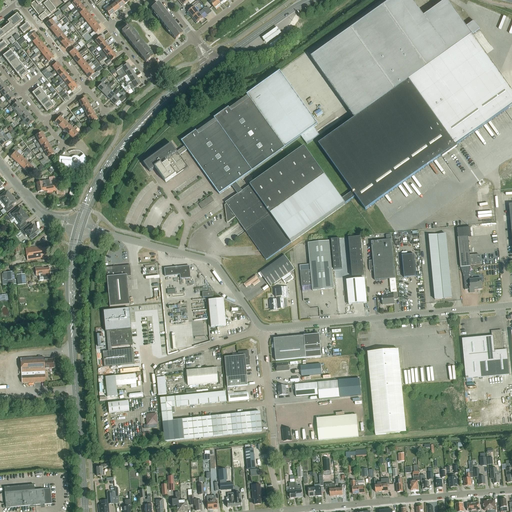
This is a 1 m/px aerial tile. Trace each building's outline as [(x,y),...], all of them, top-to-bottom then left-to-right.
[(35,0),(34,1),(35,2),(30,5),(39,17),(38,18),(41,22),(56,10),(48,1),(47,2),(46,0),(45,0),(61,0),(64,4),(68,0),(35,0)] [(81,5),(77,0),(73,4),(71,1),(66,5),(68,8),(71,11),(72,13),(76,10),(81,5)] [(108,4),(114,13),(119,9),(112,0),(112,1),(114,4),(111,7),(108,4)] [(113,0),(112,0),(119,9),(124,5),(119,0),(118,0),(119,0),(116,3),(113,0)] [(221,5),(217,0),(213,0),(214,1),(210,3),(215,9),(216,10),(221,5)] [(365,19),(311,58),(355,119),(351,122),(319,145),(352,192),(342,199),(345,204),(350,200),(356,196),(366,210),(375,204),(441,156),(442,156),(455,146),(460,143),(461,143),(511,106),(511,92),(472,36),(480,30),(474,22),(466,27),(447,0),(424,17),(411,0),(392,0),(369,16),(372,20),(368,23),(365,19)] [(158,3),(156,5),(151,9),(163,25),(170,19),(158,3)] [(114,13),(108,4),(107,5),(109,8),(105,11),(109,17),(114,13)] [(85,10),(81,5),(76,10),(78,13),(75,16),(76,18),(80,15),(79,14),(85,10)] [(194,8),(193,8),(188,12),(189,13),(188,13),(192,19),(199,13),(194,8)] [(205,8),(199,13),(192,19),(196,24),(197,23),(197,24),(203,19),(201,16),(205,13),(207,16),(210,14),(206,9),(205,8)] [(82,18),(78,21),(80,22),(80,23),(84,20),(83,19),(89,15),(85,10),(79,14),(80,15),(82,18)] [(0,39),(16,27),(23,22),(17,14),(8,22),(9,24),(1,31),(0,30),(0,39)] [(82,26),(84,27),(87,24),(93,20),(89,15),(83,19),(84,20),(86,23),(82,26)] [(55,25),(53,22),(56,19),(55,17),(51,20),(46,25),(50,30),(55,25)] [(170,19),(163,25),(175,40),(182,34),(170,19)] [(86,30),(88,33),(91,30),(91,29),(97,25),(93,20),(87,24),(90,27),(86,30)] [(55,25),(50,30),(54,35),(59,30),(57,27),(60,24),(59,22),(55,25)] [(31,28),(29,26),(27,23),(19,29),(23,34),(31,28)] [(101,30),(97,25),(91,29),(91,30),(94,32),(90,35),(91,37),(101,30)] [(134,48),(141,42),(129,26),(121,32),(134,48)] [(277,26),(262,37),(266,43),(281,32),(277,26)] [(59,30),(54,35),(58,40),(63,35),(61,33),(65,30),(63,27),(59,30)] [(63,35),(58,40),(62,44),(67,40),(64,37),(68,34),(66,32),(63,35)] [(33,43),(38,39),(34,34),(29,38),(31,42),(28,45),(29,47),(33,44),(33,43)] [(67,40),(62,44),(66,49),(71,45),(68,42),(72,39),(70,37),(67,40)] [(271,47),(272,49),(284,41),(280,37),(277,39),(269,45),(271,47)] [(94,48),(95,50),(99,47),(104,43),(100,38),(95,42),(98,45),(94,48)] [(33,43),(33,44),(35,46),(32,49),(33,51),(37,48),(42,44),(38,39),(33,43)] [(141,42),(134,48),(146,63),(153,57),(141,42)] [(103,52),(108,47),(104,43),(99,47),(101,50),(98,53),(99,55),(103,52)] [(37,48),(39,51),(35,54),(37,56),(41,53),(40,53),(46,49),(42,44),(37,48)] [(79,55),(78,54),(76,51),(80,48),(77,45),(75,47),(76,48),(69,54),(73,59),(79,55)] [(112,52),(108,47),(103,52),(105,55),(102,58),(103,60),(107,57),(112,52)] [(79,55),(73,59),(77,64),(83,60),(82,59),(81,58),(85,55),(84,53),(88,50),(86,48),(78,54),(79,55)] [(40,53),(41,53),(43,56),(39,60),(41,62),(45,58),(44,58),(50,53),(46,49),(40,53)] [(7,61),(14,55),(16,54),(14,52),(13,53),(11,51),(3,57),(7,61)] [(107,57),(109,60),(106,63),(107,65),(112,61),(116,57),(112,52),(107,57)] [(44,58),(45,58),(47,61),(43,64),(45,66),(54,59),(50,53),(44,58)] [(7,61),(10,66),(18,60),(20,59),(18,56),(16,58),(14,55),(7,61)] [(86,64),(84,61),(87,58),(86,56),(82,59),(83,60),(77,64),(81,69),(86,64)] [(14,70),(21,64),(23,63),(22,61),(20,62),(18,60),(10,66),(14,70)] [(86,64),(81,69),(85,74),(90,69),(88,66),(91,63),(90,61),(86,64)] [(52,68),(54,70),(55,71),(51,73),(53,76),(56,73),(61,68),(57,63),(56,65),(53,67),(52,68)] [(17,75),(25,69),(27,68),(25,66),(23,67),(21,64),(14,70),(17,75)] [(119,77),(123,75),(131,69),(128,64),(122,68),(121,66),(115,69),(117,72),(116,72),(119,77)] [(90,69),(85,74),(89,79),(94,74),(91,71),(95,68),(94,66),(90,69)] [(56,73),(59,76),(55,79),(57,81),(60,78),(60,77),(65,73),(61,68),(56,73)] [(25,69),(17,75),(21,80),(29,74),(28,74),(30,72),(29,70),(27,72),(25,69)] [(129,78),(134,74),(131,69),(123,75),(119,77),(118,78),(119,80),(119,81),(127,76),(129,78)] [(232,186),(236,183),(301,137),(307,145),(320,136),(314,128),(318,125),(280,71),(247,95),(248,96),(230,109),(229,108),(214,118),(215,120),(197,132),(196,131),(181,141),(185,146),(177,152),(172,144),(144,164),(150,172),(155,169),(166,183),(188,168),(180,156),(188,150),(220,195),(232,186)] [(48,72),(44,75),(48,80),(53,76),(51,73),(48,72)] [(60,86),(64,83),(64,82),(69,78),(65,73),(60,77),(60,78),(63,81),(59,84),(60,86)] [(125,88),(129,85),(138,79),(134,74),(129,78),(130,81),(123,85),(125,88)] [(73,83),(69,78),(64,82),(64,83),(66,86),(63,89),(64,91),(68,88),(68,87),(73,83)] [(97,89),(102,93),(109,85),(108,83),(105,86),(102,84),(107,80),(104,78),(100,82),(102,84),(97,89)] [(130,88),(130,87),(134,92),(137,91),(135,89),(141,85),(138,79),(129,85),(130,88)] [(68,87),(68,88),(70,90),(67,93),(68,95),(77,88),(73,83),(68,87)] [(102,93),(106,97),(111,92),(109,90),(113,86),(111,84),(109,85),(102,93)] [(32,94),(36,98),(43,92),(41,90),(43,89),(42,87),(40,88),(32,94)] [(10,93),(6,88),(0,92),(0,94),(1,94),(3,97),(4,98),(10,93)] [(111,102),(118,94),(119,92),(121,91),(119,89),(118,90),(117,90),(113,94),(111,92),(106,97),(111,102)] [(45,91),(43,92),(36,98),(39,103),(47,97),(45,94),(47,93),(45,91)] [(0,99),(1,102),(2,103),(6,100),(8,103),(14,98),(10,93),(4,98),(3,97),(0,99)] [(120,96),(118,94),(111,102),(115,106),(119,101),(121,103),(126,98),(123,96),(119,101),(117,98),(120,96)] [(39,103),(43,107),(50,101),(48,99),(50,97),(48,95),(47,97),(39,103)] [(79,103),(81,107),(82,108),(89,104),(86,99),(79,102),(79,101),(75,104),(76,105),(79,103)] [(52,100),(50,101),(43,107),(47,112),(54,106),(52,103),(54,102),(52,100)] [(6,108),(8,109),(9,111),(12,108),(15,111),(16,112),(22,107),(18,102),(12,107),(11,106),(10,107),(9,106),(6,108)] [(82,109),(84,112),(85,113),(91,109),(89,104),(82,108),(81,107),(78,109),(79,111),(82,109)] [(26,112),(22,107),(16,112),(15,111),(12,114),(13,116),(16,113),(19,116),(20,117),(26,112)] [(88,118),(94,115),(91,109),(85,113),(84,112),(81,114),(82,116),(85,114),(87,118),(88,118)] [(24,122),(30,117),(26,112),(20,117),(19,116),(16,119),(17,121),(21,118),(23,121),(24,122)] [(64,121),(61,118),(63,115),(62,114),(59,117),(59,118),(54,123),(59,127),(64,121)] [(84,119),(85,121),(88,119),(91,124),(97,120),(94,115),(88,118),(87,118),(84,119)] [(34,121),(30,117),(24,122),(23,121),(20,123),(22,125),(25,123),(28,127),(34,121)] [(69,125),(68,125),(65,122),(68,119),(66,118),(64,121),(59,127),(64,131),(69,125)] [(69,125),(64,131),(68,135),(73,129),(70,126),(72,123),(71,122),(68,125),(69,125)] [(73,129),(68,135),(73,139),(75,137),(77,139),(80,136),(74,130),(77,127),(75,126),(73,129)] [(38,142),(45,138),(42,133),(36,136),(35,136),(31,138),(32,139),(32,140),(36,138),(38,141),(38,142)] [(5,135),(2,137),(3,138),(0,140),(0,145),(2,147),(10,141),(5,135)] [(41,148),(48,144),(45,138),(38,142),(38,141),(34,143),(35,145),(39,143),(41,147),(41,148)] [(44,153),(51,149),(48,144),(41,148),(41,147),(37,149),(38,150),(41,148),(43,152),(44,153)] [(242,191),(236,183),(232,186),(238,194),(225,203),(226,204),(225,206),(227,224),(236,218),(266,261),(345,204),(342,199),(304,147),(242,191)] [(20,156),(19,156),(16,153),(19,150),(18,149),(15,152),(10,158),(15,162),(20,156)] [(44,153),(43,152),(40,154),(41,155),(44,154),(47,158),(54,155),(51,149),(44,153)] [(25,160),(24,160),(21,157),(23,154),(22,153),(19,156),(20,156),(15,162),(19,166),(25,160)] [(59,160),(59,161),(59,162),(59,163),(59,164),(62,164),(62,166),(63,167),(63,168),(63,169),(64,170),(65,171),(66,172),(67,173),(68,173),(69,174),(70,174),(71,175),(72,175),(73,175),(74,175),(75,175),(76,175),(77,175),(77,172),(80,171),(82,170),(83,168),(84,167),(85,165),(86,163),(86,161),(85,159),(85,157),(84,156),(83,155),(79,158),(78,157),(77,157),(76,156),(75,156),(73,157),(72,157),(71,158),(71,159),(59,157),(59,158),(59,159),(59,160)] [(29,164),(28,164),(25,161),(28,158),(26,157),(24,160),(25,160),(19,166),(24,170),(29,164)] [(32,162),(31,161),(28,164),(29,164),(24,170),(28,174),(34,169),(30,165),(32,162)] [(42,182),(36,183),(37,188),(46,186),(45,184),(50,183),(54,182),(55,184),(62,183),(64,183),(64,182),(64,179),(54,181),(54,180),(55,179),(55,177),(49,178),(50,180),(45,181),(42,181),(42,182)] [(46,186),(37,188),(38,193),(40,193),(40,194),(47,193),(47,194),(56,192),(57,195),(61,195),(61,196),(65,195),(62,183),(55,184),(54,182),(50,183),(45,184),(46,186)] [(78,192),(79,188),(79,186),(73,184),(72,187),(71,190),(70,190),(69,196),(74,197),(76,192),(78,192)] [(3,204),(12,197),(10,193),(9,194),(7,192),(2,196),(0,193),(0,200),(3,204)] [(199,203),(201,208),(214,201),(212,196),(199,203)] [(12,197),(3,204),(6,207),(3,209),(7,213),(13,209),(11,206),(15,203),(14,200),(15,200),(12,197)] [(17,221),(25,214),(20,209),(16,212),(14,210),(8,215),(11,219),(14,217),(17,221)] [(25,214),(17,221),(19,224),(17,226),(20,230),(26,225),(24,223),(29,219),(25,214)] [(27,234),(29,237),(29,238),(31,241),(37,236),(35,233),(38,231),(34,225),(29,229),(27,226),(21,231),(25,236),(27,234)] [(470,228),(457,229),(458,238),(461,268),(471,267),(471,266),(481,265),(480,260),(479,260),(479,254),(470,255),(468,237),(471,237),(470,228)] [(435,300),(443,299),(452,299),(446,234),(429,236),(435,300)] [(390,279),(390,285),(391,293),(393,293),(397,293),(396,285),(396,279),(395,279),(391,235),(386,235),(386,240),(371,242),(373,261),(369,262),(369,263),(369,265),(369,267),(369,269),(369,270),(374,270),(375,281),(390,279)] [(313,291),(334,289),(329,241),(308,243),(310,265),(300,266),(302,287),(312,286),(313,291)] [(20,246),(15,247),(16,253),(20,253),(20,250),(24,250),(23,247),(26,247),(26,245),(26,243),(20,244),(20,246)] [(38,247),(25,249),(27,261),(43,259),(42,256),(48,255),(47,248),(41,249),(41,248),(38,248),(38,247)] [(416,277),(414,255),(402,256),(404,278),(416,277)] [(281,279),(290,273),(295,270),(285,256),(260,273),(270,287),(281,279)] [(131,277),(130,266),(106,268),(107,277),(106,277),(109,307),(129,305),(126,277),(131,277)] [(189,266),(164,269),(165,277),(180,275),(180,279),(190,278),(189,266)] [(471,267),(461,268),(464,277),(464,281),(465,290),(470,289),(470,293),(475,293),(474,290),(482,289),(481,279),(470,280),(469,276),(471,267)] [(43,268),(35,269),(36,277),(39,276),(40,282),(43,281),(43,282),(48,281),(47,275),(49,275),(48,273),(50,273),(50,269),(43,269),(43,268)] [(15,284),(15,280),(14,272),(4,273),(5,281),(7,281),(7,284),(15,284)] [(290,273),(281,279),(285,284),(293,278),(290,273)] [(17,276),(18,286),(26,285),(24,275),(17,276)] [(256,276),(244,285),(246,288),(253,283),(254,286),(260,282),(256,276)] [(347,280),(349,305),(367,303),(365,279),(347,280)] [(285,308),(284,299),(289,299),(288,287),(280,288),(281,289),(275,290),(276,300),(269,300),(270,311),(278,311),(278,309),(285,308)] [(157,300),(157,290),(148,290),(148,299),(153,299),(153,300),(157,300)] [(397,293),(393,293),(393,295),(382,296),(382,305),(395,304),(394,300),(398,300),(397,293)] [(211,328),(226,326),(223,299),(208,301),(211,328)] [(110,331),(110,336),(111,347),(132,345),(131,329),(129,309),(103,311),(105,327),(105,331),(110,331)] [(492,337),(462,339),(466,379),(509,375),(507,350),(503,351),(501,331),(491,332),(492,337)] [(319,335),(304,336),(274,339),(276,361),(321,357),(319,335)] [(134,364),(133,349),(103,352),(104,367),(134,364)] [(368,353),(376,435),(406,432),(398,350),(368,353)] [(247,383),(247,379),(246,376),(245,366),(250,366),(249,360),(250,360),(249,357),(248,351),(238,352),(238,356),(224,358),(226,378),(227,388),(247,386),(247,383)] [(20,359),(22,384),(45,382),(44,369),(54,369),(53,360),(44,360),(44,358),(20,359)] [(289,371),(288,363),(276,364),(277,372),(289,371)] [(321,365),(301,366),(302,377),(322,375),(321,365)] [(198,388),(198,385),(218,383),(216,368),(186,371),(187,386),(192,386),(192,388),(198,388)] [(405,370),(406,384),(426,383),(426,382),(429,382),(429,374),(430,374),(429,369),(405,370)] [(115,377),(116,386),(136,384),(135,374),(115,377)] [(338,381),(295,385),(296,397),(319,395),(319,400),(340,398),(338,381)] [(288,386),(286,386),(279,387),(279,396),(286,395),(285,388),(288,388),(288,386)] [(260,412),(172,421),(171,414),(175,414),(174,408),(226,403),(225,392),(159,399),(164,442),(262,432),(260,412)] [(248,392),(228,394),(228,402),(248,400),(248,392)] [(108,404),(109,414),(129,412),(128,401),(108,404)] [(156,424),(155,415),(147,416),(148,425),(156,424)] [(317,419),(319,441),(358,437),(356,415),(317,419)] [(283,430),(284,442),(291,441),(290,429),(283,430)] [(245,467),(244,449),(232,450),(233,468),(245,467)] [(253,449),(245,450),(247,470),(255,469),(253,449)] [(502,465),(502,470),(506,469),(506,478),(507,478),(508,483),(511,482),(511,460),(506,461),(506,465),(502,465)] [(97,477),(102,476),(104,476),(104,472),(102,472),(102,468),(105,468),(104,465),(100,465),(100,468),(96,468),(97,477)] [(466,470),(466,474),(466,479),(464,479),(465,487),(471,486),(471,478),(474,478),(472,465),(469,465),(469,469),(466,470)] [(497,469),(490,469),(491,479),(493,479),(493,484),(500,484),(499,472),(497,472),(497,469)] [(227,481),(226,470),(218,470),(219,481),(227,481)] [(477,477),(477,480),(479,480),(479,485),(485,485),(485,477),(479,477),(479,476),(479,470),(475,470),(475,476),(477,476),(477,477)] [(413,491),(414,491),(418,490),(418,481),(419,481),(419,472),(413,472),(413,481),(410,482),(411,491),(412,491),(413,491)] [(318,488),(315,488),(315,497),(322,496),(321,488),(320,488),(320,487),(324,486),(323,483),(323,475),(322,476),(321,473),(319,474),(319,476),(320,483),(320,486),(318,486),(318,488)] [(428,482),(428,481),(425,482),(425,475),(420,476),(421,482),(422,482),(423,490),(423,491),(428,490),(428,489),(429,489),(429,484),(429,482),(428,482)] [(456,478),(455,478),(455,475),(451,475),(451,478),(449,478),(450,488),(457,487),(456,478)] [(376,493),(382,492),(381,485),(381,482),(377,482),(377,479),(374,479),(375,486),(376,493)] [(353,495),(359,494),(358,483),(355,484),(355,481),(351,481),(352,488),(353,495)] [(336,496),(336,489),(332,490),(331,484),(325,484),(325,490),(329,490),(330,497),(336,496)] [(6,509),(36,506),(34,490),(34,485),(4,488),(5,501),(6,509)] [(253,486),(251,486),(253,500),(254,500),(254,505),(258,505),(261,505),(260,500),(261,500),(261,495),(260,485),(258,485),(256,485),(253,486)] [(52,504),(51,494),(50,489),(43,490),(44,495),(45,505),(52,504)] [(43,490),(34,490),(36,506),(45,505),(44,495),(43,490)] [(107,494),(108,505),(113,504),(113,505),(116,504),(115,497),(115,493),(111,493),(111,492),(107,492),(107,494)] [(236,494),(233,494),(233,497),(234,502),(234,508),(241,507),(241,501),(240,501),(239,493),(236,494)] [(157,511),(162,511),(163,510),(164,510),(163,500),(155,501),(156,510),(157,510),(157,511)] [(172,507),(176,506),(176,511),(179,511),(179,507),(181,507),(181,502),(181,500),(178,500),(172,500),(172,507)] [(131,507),(131,501),(125,501),(126,506),(127,506),(127,507),(122,507),(123,511),(124,511),(123,511),(130,511),(130,507),(131,507)] [(183,511),(184,511),(187,511),(187,501),(181,502),(181,507),(179,507),(179,511),(183,511)]
